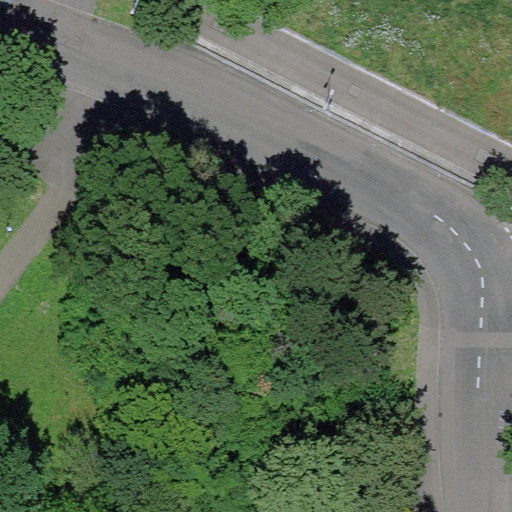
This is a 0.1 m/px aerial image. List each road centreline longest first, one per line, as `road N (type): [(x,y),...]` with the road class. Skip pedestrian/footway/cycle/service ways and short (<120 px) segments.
road 1 (motorway): [(42,511),(195,377),(511,29)]
road 2 (motorway): [(374,0),(332,71),(143,312),(0,446)]
road 3 (residential): [(484,275),(436,214),(244,114),(0,21)]
road 4 (residential): [(484,275),(476,489)]
